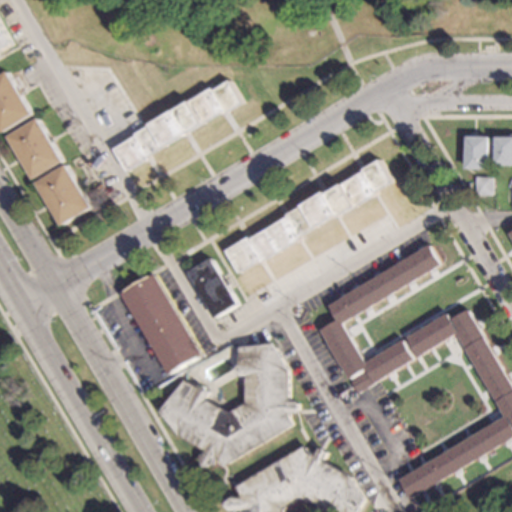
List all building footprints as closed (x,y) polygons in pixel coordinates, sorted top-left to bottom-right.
[(0,20),(14,44),(0,52),(0,20)] [(36,114),(5,132),(0,123),(0,77),(11,71),(36,114)] [(245,105),(228,115),(226,113),(224,114),(188,136),(152,157),(153,160),(151,161),(131,173),(118,150),(139,138),(137,135),(215,89),(217,91),(232,82),(245,105)] [(65,161),(36,178),(11,136),(40,119),(65,161)] [(490,170),(469,170),(468,136),(489,136),(490,170)] [(511,165),(498,166),(497,137),(511,137),(511,165)] [(395,183),(379,193),(379,194),(377,196),(341,217),(340,216),(337,217),(304,237),(304,239),(300,241),(265,262),(264,261),(261,263),(241,273),(228,252),(248,240),(251,238),(252,240),(287,218),(325,195),(328,194),(329,195),(364,174),(366,173),(366,171),(382,162),(395,183)] [(94,207),(64,225),(39,183),(69,165),(94,207)] [(493,195),(477,196),(476,178),(493,177),(493,195)] [(446,264),(347,323),(370,362),(407,340),(419,359),(379,383),(371,369),(353,379),(324,330),(341,320),(332,305),(434,244),(446,264)] [(239,306),(215,319),(190,274),(214,260),(239,306)] [(204,355),(170,375),(131,308),(124,295),(157,275),(204,355)] [(273,298),(260,306),(254,296),(253,294),(265,286),(273,298)] [(511,373),(511,441),(415,498),(403,478),(510,415),(462,333),(423,356),(412,337),(453,312),(456,318),(474,308),(511,373)] [(292,371),(292,402),(300,402),(303,407),(301,411),(300,414),(293,414),(293,419),(297,426),(227,467),(219,458),(219,464),(218,467),(205,470),(201,457),(208,452),(181,437),(163,411),(186,381),(201,388),(207,388),(211,394),(207,400),(230,413),(247,404),(246,377),(239,377),(237,371),(240,365),(241,348),(278,344),(292,371)] [(376,384),(361,393),(353,380),(369,371),(376,384)] [(312,452),(317,455),(320,449),(322,449),(327,450),(331,455),(326,463),(354,478),(367,495),(371,501),(363,511),(327,511),(305,500),(287,509),(287,511),(244,511),(244,510),(240,511),(233,511),(228,505),(236,495),(238,496),(244,499),(239,488),(308,446),(312,452)]
